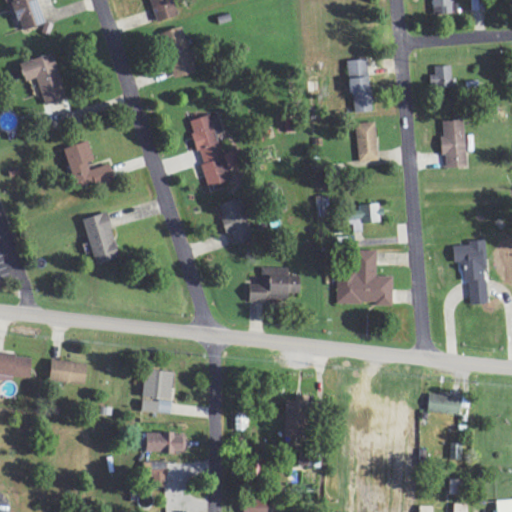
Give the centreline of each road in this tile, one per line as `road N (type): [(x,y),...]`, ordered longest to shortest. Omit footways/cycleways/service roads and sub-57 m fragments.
road 1 (tertiary): [(511,364),(0,309)]
road 2 (residential): [(425,356),(396,0)]
road 3 (residential): [(207,331),(101,0)]
road 4 (residential): [(219,511),(219,373),(207,331)]
